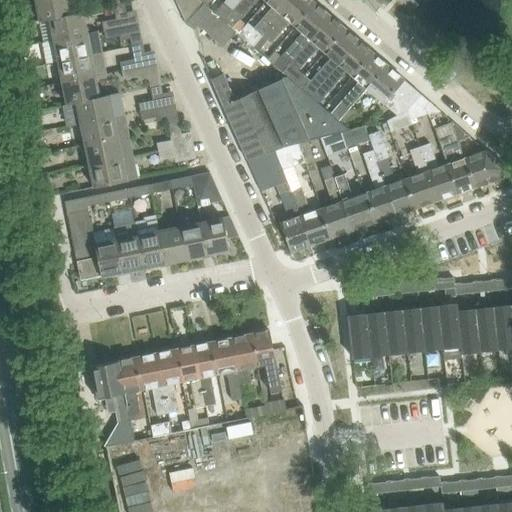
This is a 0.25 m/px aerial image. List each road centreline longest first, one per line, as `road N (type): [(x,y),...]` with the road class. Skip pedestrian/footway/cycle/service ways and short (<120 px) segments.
road 1 (unclassified): [(277,277),(154,0)]
road 2 (unclassified): [(277,277),(295,280),(511,209)]
road 3 (residential): [(334,511),(301,341),(277,277)]
road 4 (unclassified): [(67,313),(277,277)]
road 5 (unclassified): [(343,0),(494,125),(511,124)]
road 6 (tertiary): [(23,511),(0,372)]
